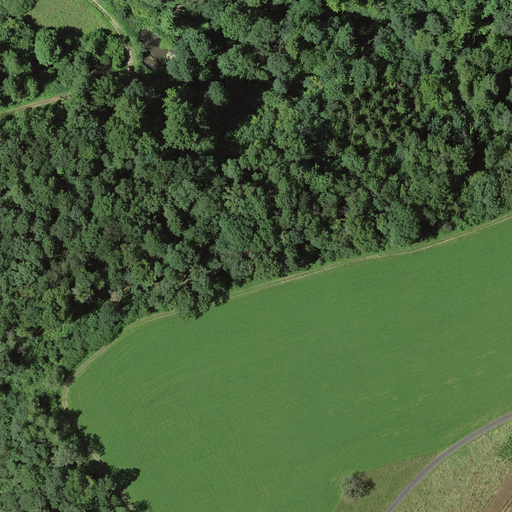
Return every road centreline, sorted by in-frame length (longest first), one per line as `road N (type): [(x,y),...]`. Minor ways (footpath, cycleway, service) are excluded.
road 1 (track): [(90,0),(129,43),(129,77),(0,121)]
road 2 (track): [(511,417),(458,445),(389,511)]
